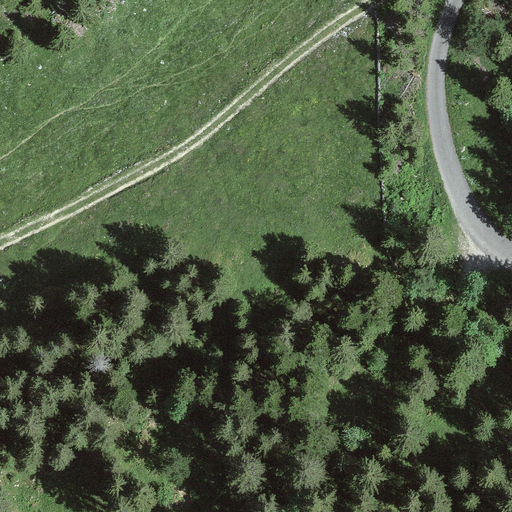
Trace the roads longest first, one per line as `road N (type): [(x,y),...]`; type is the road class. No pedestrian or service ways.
road 1 (track): [(381,0),(175,153),(0,243)]
road 2 (track): [(460,0),(438,76),(441,128),(467,208),(511,257)]
